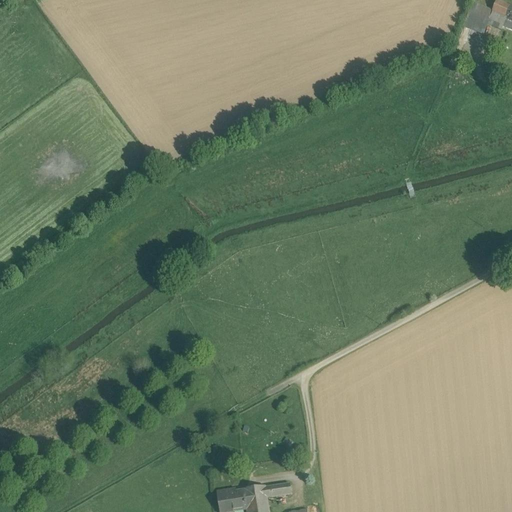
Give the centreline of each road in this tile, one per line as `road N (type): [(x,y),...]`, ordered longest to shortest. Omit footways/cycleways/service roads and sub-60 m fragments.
road 1 (track): [(60,511),(511,265)]
road 2 (track): [(302,375),(315,450),(308,470),(257,482)]
